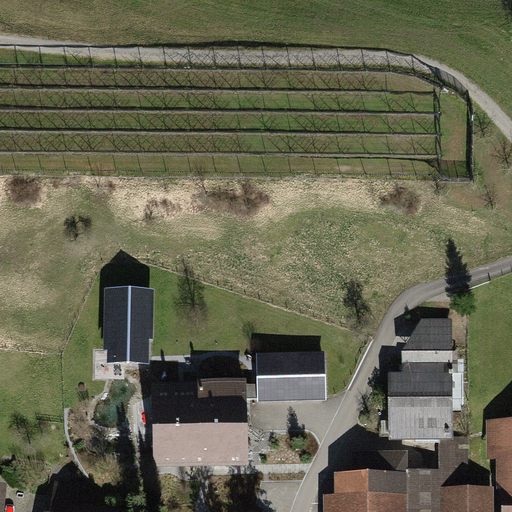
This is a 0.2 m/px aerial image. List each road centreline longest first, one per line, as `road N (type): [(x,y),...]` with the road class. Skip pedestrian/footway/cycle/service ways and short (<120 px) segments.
road 1 (track): [(0,40),(176,57),(410,57),(468,83),(511,130)]
road 2 (track): [(511,262),(444,283),(400,311),(299,511)]
